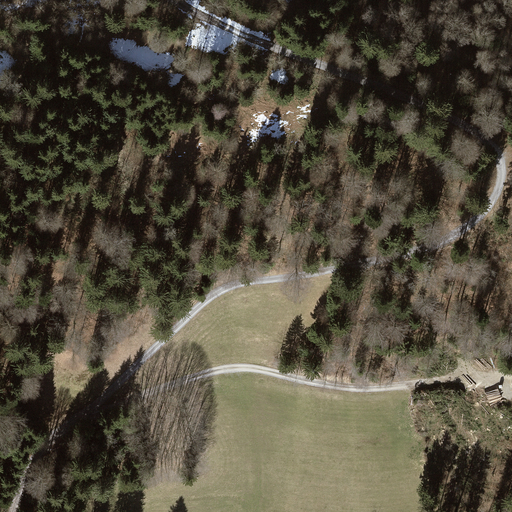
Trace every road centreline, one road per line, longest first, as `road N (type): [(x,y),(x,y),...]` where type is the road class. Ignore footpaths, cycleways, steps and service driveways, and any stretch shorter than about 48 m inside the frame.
road 1 (track): [(16,511),(60,434),(214,292),(441,241),(474,220),(500,177),(498,153),(479,135),(168,0)]
road 2 (track): [(88,412),(219,370),(357,388),(497,377)]
